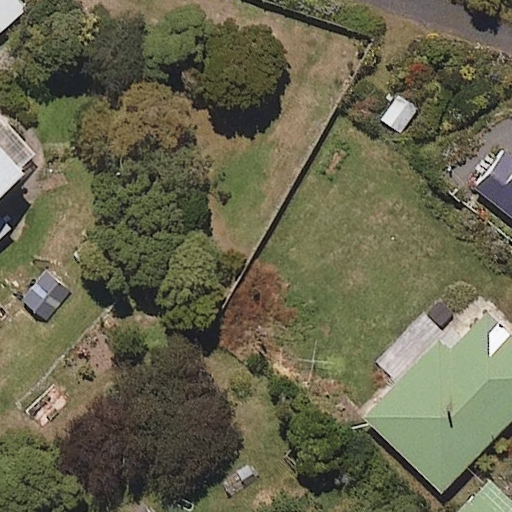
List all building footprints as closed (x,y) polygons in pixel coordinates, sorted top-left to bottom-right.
[(0,0),(0,28),(25,7),(18,0),(0,0)] [(0,239),(12,229),(0,215),(0,184),(34,154),(0,117),(0,239)] [(511,134),(472,183),(511,216),(511,134)] [(43,323),(73,289),(47,265),(16,300),(43,323)] [(511,415),(511,341),(483,313),(446,350),(436,341),(363,416),(439,490),(511,415)] [(511,511),(511,503),(490,481),(459,511),(511,511)]
